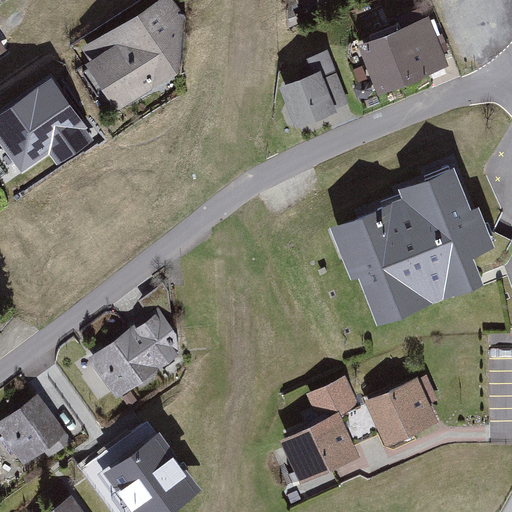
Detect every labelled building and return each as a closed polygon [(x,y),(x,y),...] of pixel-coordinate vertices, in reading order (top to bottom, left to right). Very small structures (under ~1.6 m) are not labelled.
[(166,0),(157,0),(90,42),(104,65),(90,73),(115,113),(203,60),(166,0)] [(442,18),(370,42),(386,91),(459,67),(442,18)] [(329,68),(287,88),(308,132),(350,111),(329,68)] [(85,126),(51,78),(0,112),(0,136),(22,168),(50,149),(59,162),(91,140),(82,128),(85,126)] [(468,210),(452,168),(401,188),(406,199),(334,227),(353,274),(360,271),(379,319),(480,280),(470,253),(491,245),(476,207),(468,210)] [(159,309),(93,356),(120,393),(175,353),(174,331),(159,309)] [(423,377),(375,396),(395,444),(443,424),(423,377)] [(361,405),(351,380),(309,397),(319,422),(361,405)] [(36,397),(0,422),(0,427),(23,460),(62,432),(36,397)] [(343,415),(289,437),(310,489),(365,466),(343,415)] [(158,435),(108,471),(137,511),(162,511),(196,488),(158,435)] [(79,511),(70,499),(51,511),(79,511)]
